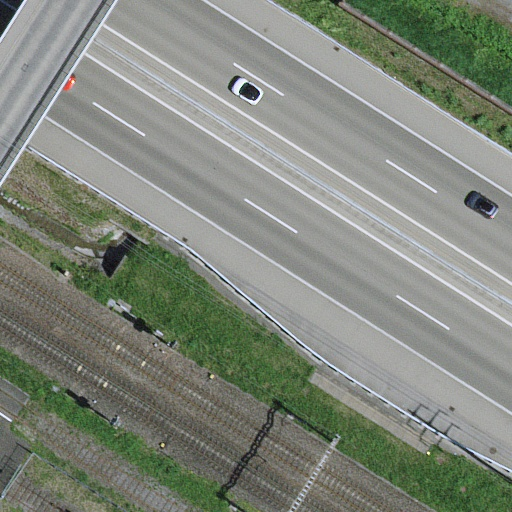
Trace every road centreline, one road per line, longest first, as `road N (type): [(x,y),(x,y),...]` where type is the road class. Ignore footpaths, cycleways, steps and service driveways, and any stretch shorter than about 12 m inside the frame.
road 1 (motorway): [(0,52),(511,375)]
road 2 (motorway): [(511,239),(138,0)]
road 3 (unclassified): [(0,117),(74,0)]
